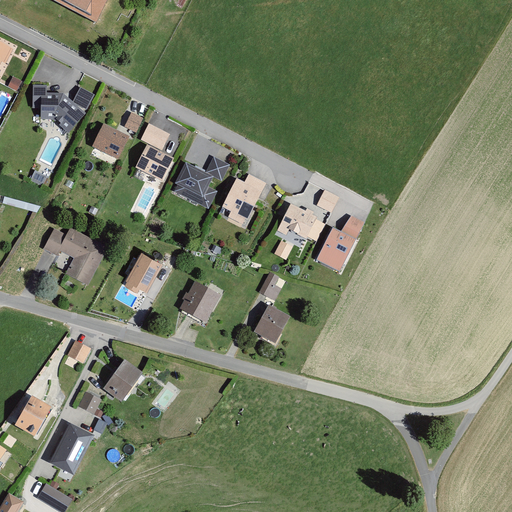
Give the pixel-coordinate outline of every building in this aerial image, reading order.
[(21,0),(27,3),(28,0),(49,0),(99,25),(111,0),(21,0)] [(0,82),(15,51),(0,43),(0,82)] [(51,84),(34,86),(35,104),(42,104),(41,118),(58,117),(76,132),(98,96),(81,87),(74,102),(66,94),(51,95),(51,84)] [(131,113),(124,127),(136,133),(143,119),(131,113)] [(149,125),(141,141),(162,151),(170,135),(149,125)] [(127,139),(104,127),(95,147),(118,158),(127,139)] [(172,160),(148,148),(138,168),(162,180),(172,160)] [(206,176),(187,166),(174,192),(209,209),(216,193),(207,188),(213,176),(221,180),(228,166),(214,159),(206,176)] [(245,185),(237,181),(224,207),(233,212),(230,217),(245,225),(265,184),(249,176),(245,185)] [(342,200),(327,192),(318,209),(333,216),(342,200)] [(317,219),(292,206),(279,231),(285,235),(288,230),(306,239),(317,219)] [(334,231),(320,259),(339,269),(363,224),(352,218),(341,235),(340,234),(334,231)] [(67,238),(55,232),(46,249),(57,255),(60,249),(76,258),(67,275),(88,286),(107,250),(71,231),(67,238)] [(275,253),(288,259),(294,245),(282,239),(275,253)] [(162,265),(142,254),(125,286),(138,293),(140,289),(147,293),(162,265)] [(271,271),(260,293),(277,301),(287,279),(271,271)] [(225,295),(199,281),(182,313),(208,327),(225,295)] [(273,305),(258,330),(279,343),(294,318),(273,305)] [(94,349),(79,341),(71,356),(86,364),(94,349)] [(141,374),(125,363),(106,389),(122,401),(141,374)] [(101,400),(87,393),(80,409),(94,416),(101,400)] [(50,410),(32,400),(17,426),(34,437),(50,410)] [(107,440),(114,425),(100,419),(93,433),(107,440)] [(92,438),(71,427),(52,463),(74,474),(92,438)] [(64,511),(71,502),(47,487),(40,498),(61,511),(64,511)] [(9,497),(0,511),(17,511),(22,504),(9,497)]
